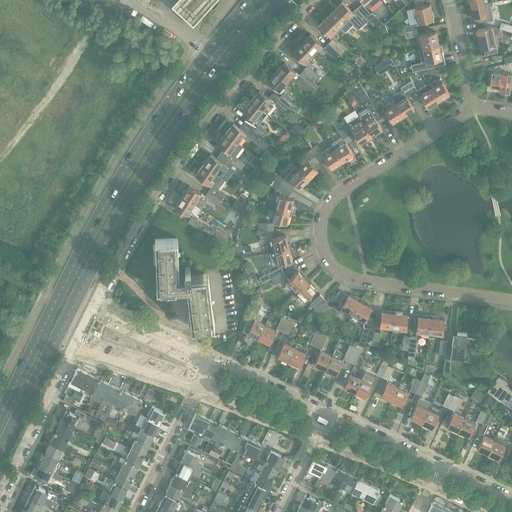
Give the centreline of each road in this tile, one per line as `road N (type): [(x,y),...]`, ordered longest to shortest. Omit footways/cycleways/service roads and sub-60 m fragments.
road 1 (secondary): [(0,453),(120,212),(185,112),(278,0)]
road 2 (secondary): [(254,0),(137,147),(0,414)]
road 3 (residential): [(511,301),(365,283),(340,273),(321,242),(330,203),(473,108)]
road 4 (residential): [(95,305),(197,135),(315,0)]
road 5 (residential): [(0,493),(74,348)]
road 6 (residential): [(134,511),(196,387)]
road 7 (residential): [(196,387),(315,436)]
road 8 (residential): [(326,411),(209,358)]
road 9 (residential): [(74,348),(196,387)]
road 10 (residential): [(439,467),(326,411)]
road 11 (residential): [(209,358),(95,305)]
road 12 (residential): [(315,436),(431,483)]
